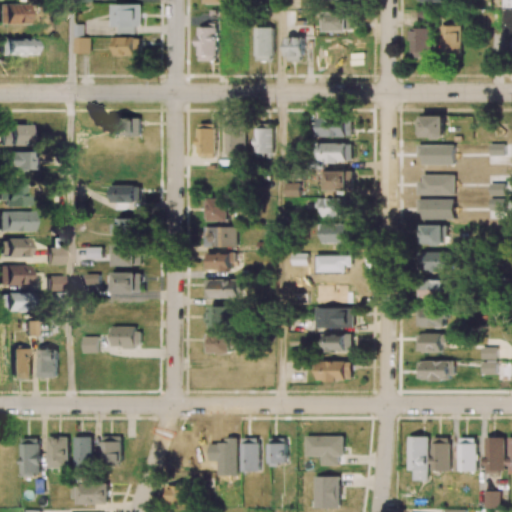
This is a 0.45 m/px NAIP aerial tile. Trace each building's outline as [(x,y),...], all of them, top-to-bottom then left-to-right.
[(27,4),(0,4),(0,24),(27,25),(27,4)] [(142,4),(116,4),(116,34),(135,34),(135,27),(141,27),(142,4)] [(501,32),(511,32),(511,9),(501,9),(501,32)] [(418,20),(430,20),(430,10),(419,10),(418,20)] [(326,31),(353,30),(353,11),(326,11),(326,31)] [(461,25),(441,26),(442,54),(462,53),(461,25)] [(217,61),(218,27),(199,27),(198,60),(217,61)] [(246,61),(245,27),(226,27),(227,61),(246,61)] [(256,60),(274,60),(274,27),(256,27),(256,60)] [(432,57),(433,27),(412,27),(412,56),(432,57)] [(287,61),(305,61),(304,36),(286,36),(287,61)] [(91,37),(75,37),(74,53),(91,53),(91,37)] [(141,37),(116,37),(116,56),(142,55),(141,37)] [(31,38),(0,38),(0,54),(32,54),(31,38)] [(446,116),(420,115),(420,137),(446,138),(446,116)] [(319,117),(320,137),(352,136),(352,116),(319,117)] [(142,118),(110,118),(109,136),(141,136),(142,118)] [(198,157),(216,157),(217,124),(199,124),(198,157)] [(27,125),(7,125),(7,146),(27,147),(27,125)] [(246,154),(246,126),(226,126),(226,154),(246,154)] [(254,128),(255,154),(275,153),(274,128),(254,128)] [(353,162),(353,144),(320,143),(320,161),(353,162)] [(34,152),(0,152),(0,169),(33,170),(34,152)] [(354,170),(325,171),(326,190),(354,189),(354,170)] [(286,197),(301,197),(300,182),(286,183),(286,197)] [(25,185),(3,184),(2,207),(24,207),(25,185)] [(113,202),(141,202),(141,185),(113,186),(113,202)] [(231,220),(230,198),(205,199),(205,220),(231,220)] [(316,198),(316,209),(323,209),(323,217),(350,218),(351,199),(316,198)] [(0,210),(0,231),(33,232),(34,212),(0,210)] [(115,218),(114,238),(138,239),(138,218),(115,218)] [(353,243),(353,225),(322,224),(321,242),(353,243)] [(447,245),(447,224),(424,224),(423,245),(447,245)] [(238,226),(205,226),(205,247),(238,247),(238,226)] [(26,238),(4,238),(3,257),(26,258),(26,238)] [(115,265),(142,266),(142,245),(115,244),(115,265)] [(47,264),(63,265),(64,247),(47,247),(47,264)] [(423,272),(452,273),(452,251),(424,251),(423,272)] [(234,252),(207,253),(207,269),(234,268),(234,252)] [(1,285),(26,285),(26,265),(1,266),(1,285)] [(142,293),(142,272),(114,272),(114,292),(142,293)] [(100,284),(100,273),(86,274),(86,284),(100,284)] [(47,291),(62,291),(63,276),(47,276),(47,291)] [(240,299),(240,280),(206,279),(205,297),(240,299)] [(424,298),(448,298),(448,279),(424,279),(424,298)] [(2,311),(23,312),(23,293),(3,293),(2,311)] [(446,306),(420,305),(419,327),(446,327),(446,306)] [(211,328),(233,328),(233,306),(210,306),(211,328)] [(354,327),(354,308),(316,307),(316,327),(354,327)] [(26,336),(36,336),(36,323),(26,323),(26,336)] [(114,328),(114,347),(142,347),(142,327),(114,328)] [(206,333),(206,353),(233,352),(232,333),(206,333)] [(446,333),(418,333),(418,352),(446,351),(446,333)] [(353,334),(327,334),(326,352),(353,353),(353,334)] [(84,353),(99,352),(98,336),(83,336),(84,353)] [(498,347),(483,347),(482,359),(497,359),(498,347)] [(31,378),(31,349),(10,349),(11,378),(31,378)] [(38,377),(57,377),(58,349),(39,349),(38,377)] [(352,360),(319,361),(319,381),(353,380),(352,360)] [(453,360),(419,360),(419,380),(453,380),(453,360)] [(498,362),(482,362),(482,373),(498,374),(498,362)] [(122,464),(123,436),(103,435),(102,464),(122,464)] [(345,435),(307,436),(307,456),(321,456),(322,464),(339,464),(339,455),(345,455),(345,435)] [(49,468),(70,468),(70,436),(49,436),(49,468)] [(94,436),(76,436),(75,473),(94,473),(94,436)] [(429,437),(409,436),(408,470),(414,470),(414,480),(429,480),(429,437)] [(506,471),(506,437),(487,436),(486,471),(506,471)] [(288,464),(287,437),(269,438),(270,465),(288,464)] [(451,470),(451,437),(432,437),(433,470),(451,470)] [(459,470),(477,471),(478,438),(459,437),(459,470)] [(21,474),(41,474),(40,438),(20,438),(21,474)] [(242,471),(261,471),(260,438),(242,438),(242,471)] [(315,507),(340,508),(340,476),(316,476),(315,507)] [(108,483),(74,483),(74,504),(108,503),(108,483)] [(190,486),(171,485),(170,504),(189,505),(190,486)] [(485,508),(502,508),(501,490),(485,490),(485,508)]
